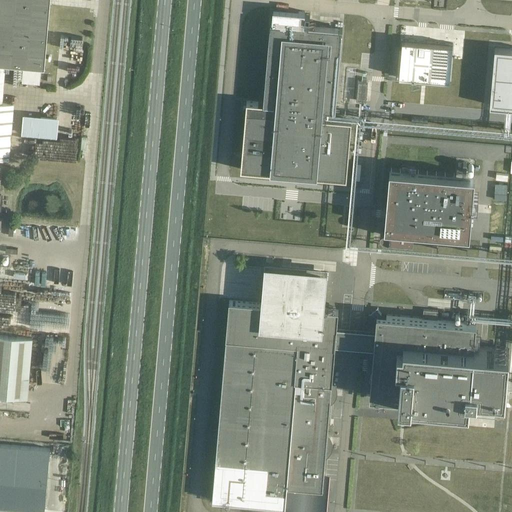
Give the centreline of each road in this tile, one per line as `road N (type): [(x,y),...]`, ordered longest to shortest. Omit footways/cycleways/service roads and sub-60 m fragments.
road 1 (primary): [(165,0),(121,511)]
road 2 (primary): [(151,511),(194,0)]
road 3 (unknown): [(104,0),(68,373),(43,413),(0,427)]
